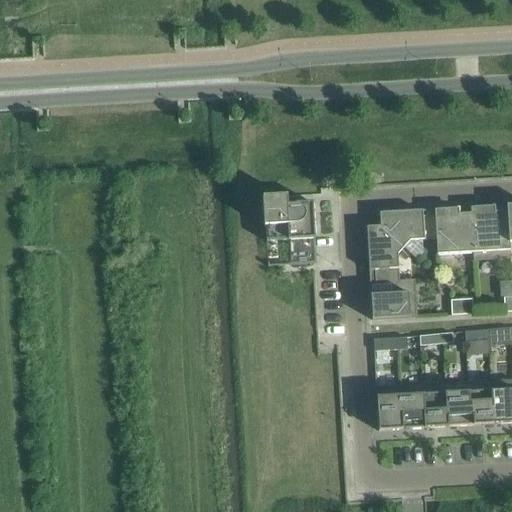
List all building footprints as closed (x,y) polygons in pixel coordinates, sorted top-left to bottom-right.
[(287,205),(287,197),(263,199),(264,228),(265,227),(266,243),(288,242),(289,241),(287,205)] [(313,204),(287,205),(289,241),(288,242),(289,253),(315,251),(313,204)] [(495,207),(481,208),(480,208),(480,209),(471,209),(474,262),(510,260),(507,206),(506,212),(495,213),(495,207)] [(459,209),(445,210),(444,210),(444,211),(435,211),(438,256),(473,254),(473,262),(474,262),(471,209),(471,214),(459,215),(459,209)] [(438,256),(435,211),(435,216),(423,217),(423,211),(418,212),(413,213),(413,212),(412,212),(379,214),(380,227),(404,249),(410,242),(436,241),(437,256),(438,256)] [(404,249),(380,227),(366,228),(369,272),(375,271),(375,284),(415,281),(400,281),(398,256),(404,249)] [(315,251),(289,253),(289,266),(316,265),(315,251)] [(392,295),(372,296),(370,296),(371,310),(371,311),(372,311),(372,316),(372,321),(417,318),(415,281),(375,284),(375,285),(391,284),(392,295)] [(464,316),(473,315),(473,300),(464,301),(464,316)] [(452,316),(464,316),(464,301),(451,301),(452,316)] [(497,330),(487,331),(488,341),(498,340),(497,330)] [(466,343),(488,341),(487,331),(465,333),(466,343)] [(452,334),(442,335),(442,345),(453,344),(452,334)] [(432,346),(442,345),(442,335),(431,336),(432,346)] [(374,353),(397,351),(397,339),(373,341),(374,353)] [(406,339),(397,339),(397,351),(407,351),(406,339)] [(490,382),(468,383),(469,410),(473,410),(474,427),(493,425),(490,382)] [(511,390),(492,392),(491,382),(490,382),(493,425),(511,424),(511,390)] [(469,410),(468,383),(445,385),(447,428),(474,427),(473,410),(469,410)] [(445,385),(422,386),(425,429),(447,428),(445,385)] [(422,386),(399,387),(402,431),(425,429),(422,386)] [(402,431),(399,387),(376,389),(378,432),(402,431)]
